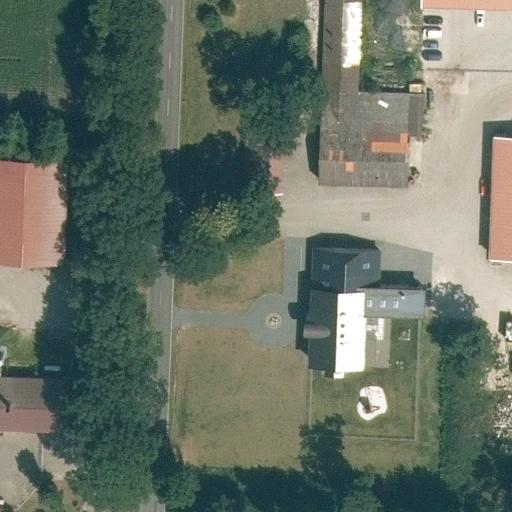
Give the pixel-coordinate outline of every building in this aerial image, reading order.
[(323,0),(317,175),(404,179),(408,88),(358,86),(361,0),(323,0)] [(242,189),(278,190),(279,103),(243,102),(242,189)] [(511,128),(491,128),(485,252),(511,253),(511,128)] [(64,155),(0,151),(0,252),(60,256),(64,155)] [(317,246),(313,302),(363,304),(419,308),(420,284),(374,282),(375,250),(317,246)] [(313,302),(308,301),(305,356),(359,359),(363,304),(313,302)] [(0,423),(66,425),(68,373),(0,371),(0,423)]
